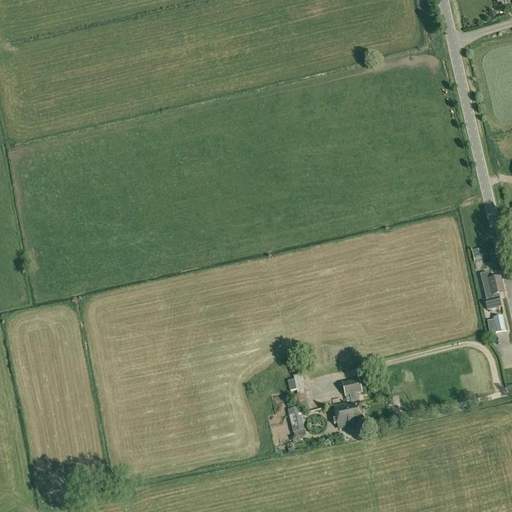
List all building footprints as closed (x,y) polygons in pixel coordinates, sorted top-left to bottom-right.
[(495,154),(492,146),(487,148),(490,156),(495,154)] [(483,262),(482,254),(472,256),(474,263),(483,262)] [(487,302),(486,302),(488,311),(501,308),(499,299),(498,299),(497,295),(504,293),(501,277),(490,280),(488,273),(480,275),(487,302)] [(493,318),(496,334),(506,332),(503,317),(493,318)] [(295,380),(297,390),(302,411),(309,410),(301,376),(295,377),(295,380)] [(290,392),(297,390),(295,380),(288,382),(290,392)] [(350,396),(351,403),(359,401),(357,394),(362,393),(359,380),(343,384),(346,397),(350,396)] [(273,410),(282,408),(281,401),(271,403),(273,410)] [(351,403),(349,403),(333,406),(339,429),(363,423),(359,403),(359,401),(351,403)] [(298,409),(289,411),(294,435),(304,433),(298,409)]
